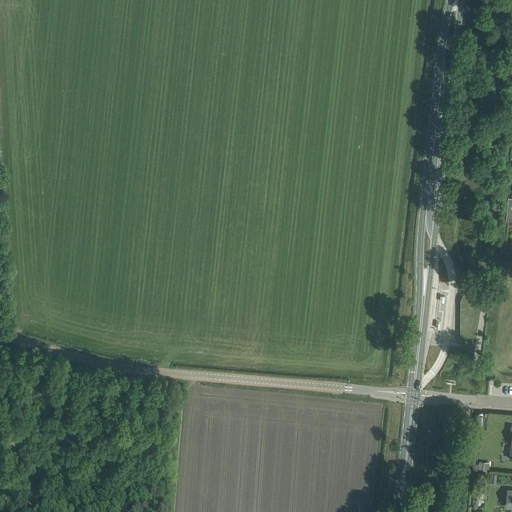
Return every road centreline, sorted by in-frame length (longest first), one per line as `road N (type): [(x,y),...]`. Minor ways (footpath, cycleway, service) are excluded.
road 1 (unclassified): [(348,389),(119,367),(0,334)]
road 2 (primary): [(421,316),(461,0)]
road 3 (primary): [(448,0),(422,213),(421,316)]
road 4 (primary): [(400,511),(421,316)]
